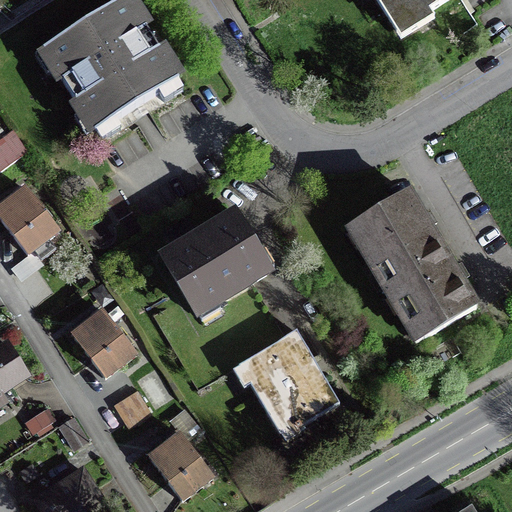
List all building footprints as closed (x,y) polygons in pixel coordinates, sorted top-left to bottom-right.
[(382,0),(402,31),(451,0),(382,0)] [(42,54),(94,138),(177,85),(125,2),(42,54)] [(58,233),(25,191),(0,211),(0,219),(29,256),(58,233)] [(345,234),(379,291),(441,254),(408,197),(345,234)] [(234,219),(161,262),(184,299),(196,319),(251,286),(265,278),(254,260),(257,258),(234,219)] [(379,291),(413,347),(475,310),(441,254),(379,291)] [(196,394),(237,370),(284,342),(251,286),(196,319),(184,299),(151,318),(196,394)] [(102,313),(72,338),(109,382),(139,357),(102,313)] [(295,335),(284,342),(237,370),(278,439),(294,429),(296,433),(338,408),(295,335)] [(0,400),(32,378),(7,343),(0,347),(0,400)] [(139,392),(115,406),(127,426),(151,412),(139,392)] [(75,418),(61,427),(75,449),(89,440),(75,418)] [(215,480),(179,436),(149,460),(185,504),(215,480)] [(106,511),(83,473),(33,502),(39,511),(106,511)]
